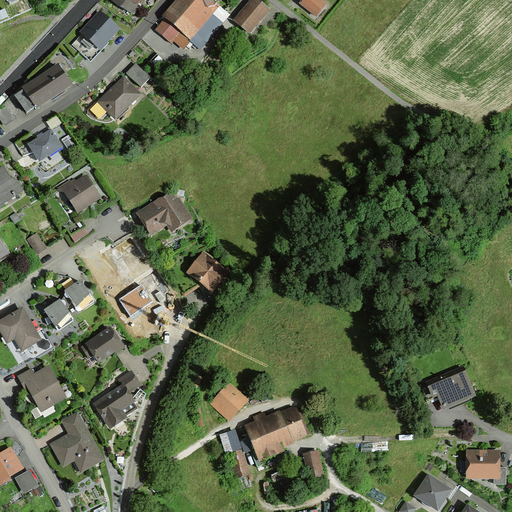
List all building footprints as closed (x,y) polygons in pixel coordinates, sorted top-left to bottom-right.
[(111,1),(111,2),(130,14),(139,0),(142,0),(143,0),(143,1),(144,2),(144,0),(112,0),(111,0),(110,0),(111,1)] [(221,21),(217,18),(223,12),(211,1),(211,0),(179,0),(154,30),(170,44),(180,32),(193,43),(192,44),(198,49),(221,21)] [(266,10),(254,0),(252,0),(234,22),(247,33),(266,10)] [(92,61),(116,32),(94,14),(79,32),(83,36),(74,46),(92,61)] [(126,75),(134,83),(144,73),(136,65),(126,75)] [(14,96),(22,109),(25,113),(33,108),(34,109),(69,85),(57,67),(24,89),(22,87),(21,88),(23,90),(14,96)] [(137,95),(122,80),(99,102),(106,109),(111,110),(116,115),(137,95)] [(0,122),(1,125),(14,116),(13,115),(19,110),(11,97),(6,101),(0,107),(0,122)] [(59,145),(49,130),(27,145),(38,163),(47,157),(46,154),(59,145)] [(11,183),(2,167),(0,168),(0,207),(3,205),(2,203),(21,191),(14,181),(11,183)] [(84,178),(66,190),(78,209),(97,197),(84,178)] [(167,201),(160,200),(138,215),(147,229),(157,222),(167,224),(170,229),(188,218),(177,201),(167,199),(167,201)] [(14,214),(9,217),(14,223),(18,220),(14,214)] [(87,233),(79,221),(65,230),(73,243),(87,233)] [(37,254),(44,249),(34,235),(27,239),(37,254)] [(202,255),(188,272),(210,291),(225,273),(202,255)] [(85,291),(80,283),(64,293),(63,296),(65,299),(67,299),(68,299),(76,312),(92,301),(90,298),(91,297),(91,294),(90,292),(88,291),(85,291)] [(151,300),(141,286),(121,300),(131,314),(151,300)] [(51,323),(56,331),(72,320),(63,307),(64,304),(63,302),(60,301),(43,312),(47,318),(44,319),(46,325),(51,323)] [(38,339),(21,310),(0,322),(0,330),(4,337),(11,332),(21,349),(38,339)] [(119,347),(108,330),(81,348),(87,357),(93,354),(97,361),(119,347)] [(32,374),(30,370),(16,377),(22,387),(26,384),(38,406),(48,401),(50,405),(63,397),(47,368),(36,375),(34,374),(32,374)] [(461,368),(431,381),(442,408),(472,394),(461,368)] [(126,393),(138,385),(130,372),(118,381),(122,387),(95,405),(109,427),(123,418),(118,410),(131,401),(126,393)] [(244,402),(241,399),(243,398),(233,389),(222,401),(218,397),(213,403),(217,406),(210,414),(218,420),(225,414),(226,415),(231,410),(234,412),(244,402)] [(253,418),(257,427),(248,431),(259,459),(280,450),(277,443),(287,439),(287,438),(304,431),(296,411),(267,423),(263,414),(253,418)] [(70,435),(51,445),(62,464),(77,456),(78,457),(79,457),(85,467),(98,460),(81,429),(83,428),(76,415),(63,422),(70,435)] [(228,454),(234,478),(247,475),(240,451),(228,454)] [(18,467),(9,452),(0,457),(0,481),(5,478),(3,476),(18,467)] [(460,472),(468,472),(468,477),(495,477),(495,484),(504,485),(504,468),(495,468),(496,453),(468,453),(468,462),(460,462),(460,472)] [(320,475),(315,454),(303,456),(309,478),(320,475)] [(37,485),(29,471),(16,478),(24,493),(37,485)] [(434,507),(436,509),(448,491),(427,477),(415,495),(417,497),(421,503),(426,507),(434,507)] [(158,485),(156,483),(150,490),(153,492),(158,485)]
